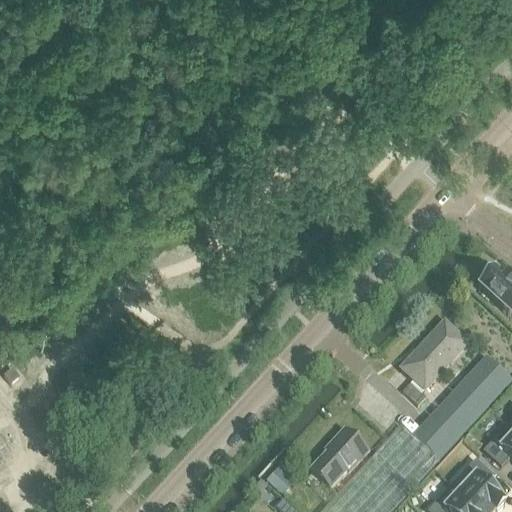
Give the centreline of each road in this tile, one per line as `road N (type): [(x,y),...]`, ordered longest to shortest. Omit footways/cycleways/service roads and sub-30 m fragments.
road 1 (unknown): [(511,22),(113,470),(103,511)]
road 2 (unclassified): [(155,511),(445,196)]
